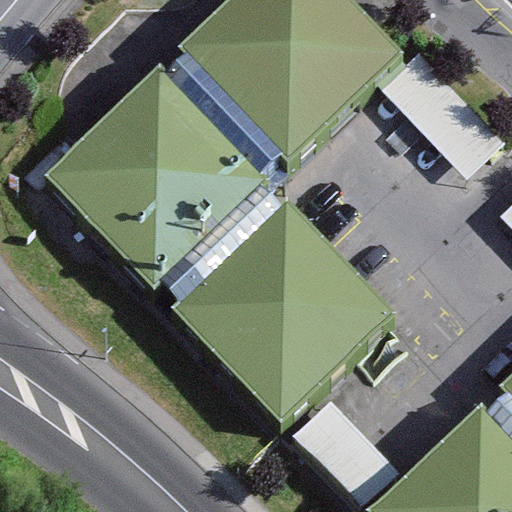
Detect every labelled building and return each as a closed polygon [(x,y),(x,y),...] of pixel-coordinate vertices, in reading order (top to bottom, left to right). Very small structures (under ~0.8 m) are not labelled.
[(399,70),(332,0),(255,0),(57,184),(285,430),(396,324),(265,197),(399,70)] [(380,99),(464,191),(502,156),(418,65),(380,99)] [(511,240),(511,213),(498,225),(511,240)] [(511,511),(511,399),(395,511),(511,511)] [(329,410),(290,446),(350,511),(390,476),(329,410)]
